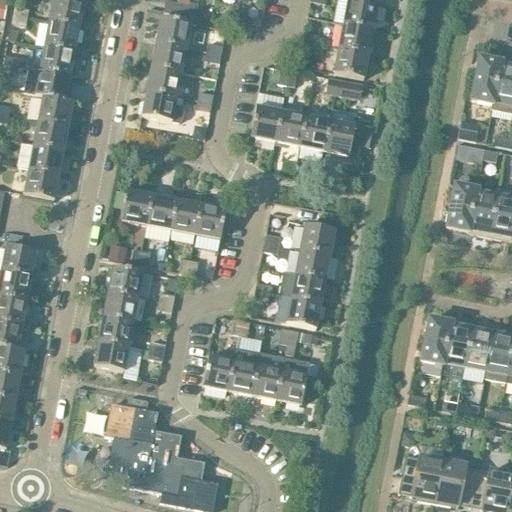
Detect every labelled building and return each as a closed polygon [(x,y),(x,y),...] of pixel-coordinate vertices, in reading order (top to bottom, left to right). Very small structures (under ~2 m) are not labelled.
[(77,32),(82,6),(52,0),(47,26),(77,32)] [(376,9),(377,0),(346,0),(346,3),(376,9)] [(184,20),(186,8),(164,3),(162,15),(184,20)] [(371,33),(376,9),(346,3),(341,28),(371,33)] [(186,8),(184,20),(193,22),(196,10),(186,8)] [(10,19),(25,22),(27,13),(12,10),(10,19)] [(232,29),(235,14),(228,13),(225,27),(232,29)] [(235,14),(232,29),(242,31),(245,16),(235,14)] [(24,30),(25,22),(10,19),(9,27),(24,30)] [(154,46),(184,52),(189,27),(159,21),(154,46)] [(72,56),(77,32),(47,26),(42,50),(72,56)] [(367,58),(371,33),(341,28),(337,52),(367,58)] [(301,45),(316,48),(317,40),(303,37),(301,45)] [(314,57),(316,48),(301,45),(299,54),(314,57)] [(179,76),(184,52),(154,46),(149,70),(179,76)] [(219,58),(221,50),(206,47),(205,56),(219,58)] [(68,81),(72,56),(42,50),(38,75),(68,81)] [(362,83),(367,58),(337,52),(332,77),(362,83)] [(218,67),(219,58),(205,56),(203,64),(218,67)] [(1,68),(16,71),(18,61),(3,58),(1,68)] [(490,113),(499,65),(477,61),(469,103),(490,107),(489,113),(490,113)] [(511,117),(511,112),(511,65),(508,65),(507,69),(499,68),(500,66),(499,65),(490,113),(511,117)] [(0,75),(14,78),(16,71),(1,68),(0,73),(0,75)] [(175,100),(179,76),(149,70),(145,94),(175,100)] [(284,89),(287,74),(279,73),(276,87),(284,89)] [(287,74),(284,89),(293,91),(296,76),(287,74)] [(63,104),(68,81),(38,75),(33,99),(71,106),(71,105),(63,104)] [(334,99),(337,84),(327,82),(324,97),(334,99)] [(337,84),(334,99),(341,100),(344,85),(337,84)] [(361,88),(344,85),(341,100),(358,103),(361,88)] [(173,109),(175,100),(145,94),(140,119),(177,127),(180,122),(182,115),(180,110),(173,109)] [(210,107),(212,99),(197,96),(195,104),(210,107)] [(66,131),(71,106),(33,99),(41,101),(36,125),(66,131)] [(208,116),(210,107),(195,104),(194,113),(208,116)] [(0,117),(7,119),(8,110),(0,108),(0,117)] [(274,145),(279,115),(254,110),(248,140),(274,145)] [(298,150),(304,120),(279,115),(274,145),(298,150)] [(323,155),(329,125),(304,120),(298,150),(323,155)] [(61,155),(66,131),(36,125),(31,149),(61,155)] [(329,125),(323,155),(347,159),(353,129),(329,125)] [(474,145),(476,136),(459,132),(457,142),(474,145)] [(505,151),(506,141),(493,139),(491,149),(505,151)] [(471,161),(473,151),(456,148),(454,158),(471,161)] [(57,180),(61,155),(31,149),(31,152),(19,150),(15,172),(57,180)] [(494,166),(496,156),(482,153),(480,163),(494,166)] [(52,204),(57,180),(15,172),(14,175),(26,177),(22,198),(52,204)] [(466,235),(474,193),(453,189),(445,230),(466,235)] [(487,241),(497,191),(496,191),(495,199),(475,195),(475,193),(474,193),(466,235),(475,236),(475,239),(487,241)] [(509,243),(511,226),(511,194),(497,191),(487,241),(500,244),(500,241),(509,243)] [(145,229),(150,199),(125,194),(124,203),(122,203),(121,205),(123,206),(120,224),(145,229)] [(169,233),(174,203),(150,199),(145,229),(169,233)] [(193,238),(199,208),(174,203),(169,233),(193,238)] [(218,243),(224,213),(199,208),(193,238),(218,243)] [(328,259),(333,234),(303,228),(298,253),(328,259)] [(262,247),(277,249),(279,241),(264,238),(262,247)] [(275,258),(277,249),(262,247),(261,255),(275,258)] [(0,270),(0,274),(29,280),(34,255),(4,249),(0,270)] [(122,265),(124,255),(109,253),(107,262),(122,265)] [(137,269),(140,254),(131,253),(129,268),(137,269)] [(323,283),(328,259),(298,253),(293,277),(323,283)] [(140,254),(137,269),(146,271),(148,256),(140,254)] [(185,278),(188,264),(180,262),(177,277),(185,278)] [(188,264),(185,278),(194,280),(197,265),(188,264)] [(106,295),(136,301),(141,276),(111,270),(106,295)] [(0,299),(25,304),(29,280),(0,274),(0,299)] [(319,308),(323,283),(293,277),(288,302),(319,308)] [(253,296),(268,298),(269,289),(255,287),(253,296)] [(131,325),(136,301),(106,295),(101,320),(131,325)] [(171,308),(173,299),(158,296),(157,305),(171,308)] [(266,307),(268,298),(253,296),(251,304),(266,307)] [(0,324),(20,328),(25,304),(0,299),(0,324)] [(314,333),(319,308),(288,302),(284,327),(314,333)] [(170,316),(171,308),(157,305),(155,313),(170,316)] [(127,350),(131,325),(101,320),(97,344),(127,350)] [(441,368),(449,326),(427,322),(419,364),(441,368)] [(236,339),(239,324),(231,323),(228,337),(236,339)] [(0,350),(15,353),(20,328),(0,324),(0,350)] [(239,324),(236,339),(245,341),(248,326),(239,324)] [(463,370),(471,328),(458,326),(458,328),(449,326),(441,368),(442,368),(442,366),(463,370)] [(482,382),(491,334),(483,333),(483,330),(471,328),(463,370),(483,374),(482,382)] [(285,348),(288,334),(279,332),(276,347),(285,348)] [(288,334),(285,348),(293,350),(296,335),(288,334)] [(504,386),(511,341),(511,335),(501,334),(500,336),(491,334),(482,382),(504,386)] [(122,375),(127,350),(97,344),(92,369),(122,375)] [(162,357),(164,348),(149,345),(147,354),(162,357)] [(15,353),(0,350),(0,376),(18,380),(23,355),(15,353)] [(226,395),(234,351),(233,351),(231,364),(206,360),(201,390),(226,395)] [(250,399),(258,356),(234,351),(226,395),(250,399)] [(160,365),(162,357),(147,354),(146,362),(160,365)] [(274,404),(283,361),(258,356),(250,399),(274,404)] [(283,361),(274,404),(299,409),(308,366),(283,361)] [(0,400),(14,403),(18,380),(0,376),(0,400)] [(423,411),(425,401),(408,398),(406,408),(423,411)] [(0,426),(9,428),(14,403),(0,400),(0,426)] [(454,417),(456,407),(442,405),(440,414),(454,417)] [(456,407),(454,417),(467,420),(469,410),(456,407)] [(104,435),(103,440),(113,442),(108,469),(117,470),(117,471),(125,472),(122,489),(121,489),(121,490),(159,497),(158,506),(173,509),(173,510),(174,510),(174,509),(190,511),(211,511),(216,488),(198,485),(201,467),(175,461),(179,440),(169,438),(152,435),(155,418),(156,418),(156,416),(119,410),(110,408),(105,435),(104,435)] [(496,425),(499,409),(498,415),(484,413),(483,422),(496,425)] [(511,411),(499,409),(496,425),(510,428),(511,415),(511,411)] [(0,452),(4,453),(9,428),(0,426),(0,452)] [(432,507),(440,464),(417,460),(416,462),(403,459),(396,497),(409,500),(409,503),(432,507)] [(468,511),(476,471),(440,464),(432,507),(456,511),(456,509),(468,511)] [(504,511),(511,478),(476,471),(468,511),(472,511),(504,511)]
